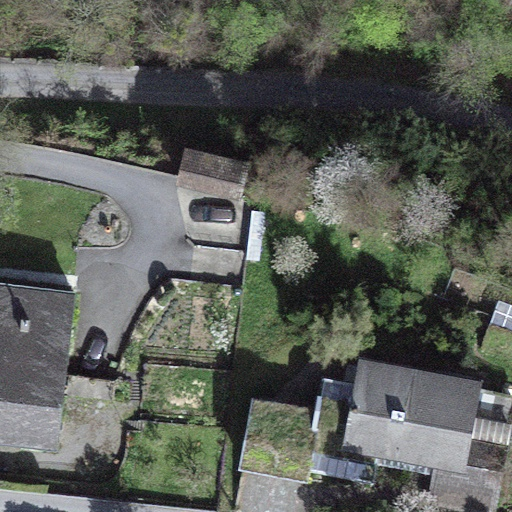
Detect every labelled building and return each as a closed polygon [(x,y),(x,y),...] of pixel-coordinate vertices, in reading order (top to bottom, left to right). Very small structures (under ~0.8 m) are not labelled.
[(187,151),(180,181),(240,196),(248,166),(187,151)] [(0,441),(54,448),(60,396),(63,374),(74,294),(0,284),(0,441)] [(439,460),(431,502),(485,511),(492,511),(511,413),(469,405),(473,386),(364,365),(361,383),(322,376),(315,416),(255,404),(243,466),(306,478),(308,472),(373,484),(380,449),(439,460)] [(63,374),(60,396),(113,403),(115,380),(63,374)] [(469,405),(511,413),(511,412),(511,393),(473,386),(469,405)]
